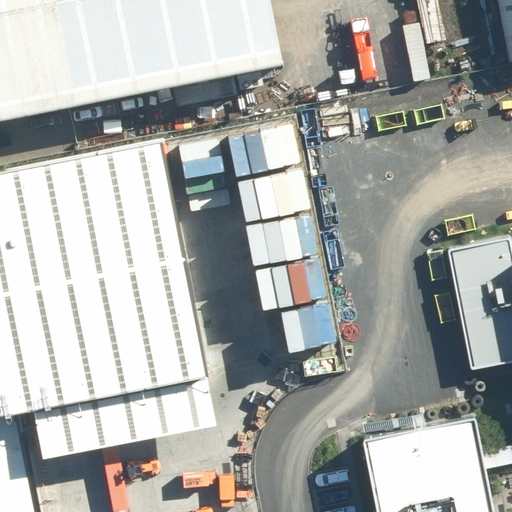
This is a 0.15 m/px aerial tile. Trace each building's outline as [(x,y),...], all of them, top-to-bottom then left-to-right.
[(0,0),(0,113),(285,56),(273,0),(0,0)] [(511,0),(495,0),(508,61),(511,60),(511,0)] [(49,458),(230,422),(175,146),(0,180),(0,511),(31,511),(12,417),(40,412),(49,458)] [(511,236),(450,248),(475,372),(511,364),(511,236)] [(484,447),(476,408),(365,429),(381,511),(496,511),(487,463),(484,447)] [(511,440),(484,447),(487,463),(511,457),(511,440)]
